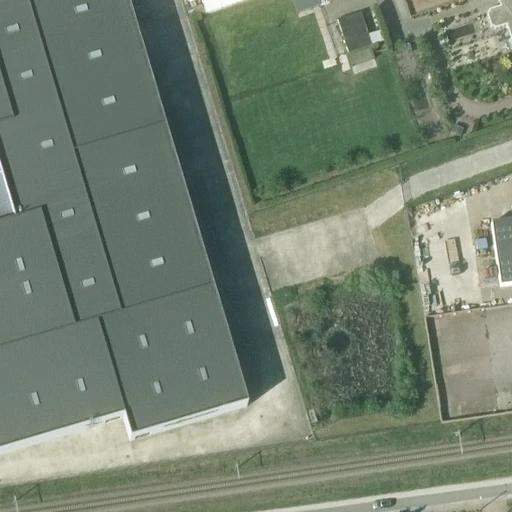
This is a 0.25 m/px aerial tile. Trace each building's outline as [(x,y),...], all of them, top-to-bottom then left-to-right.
[(243,419),(123,0),(21,0),(0,6),(0,466),(116,430),(125,454),(243,419)] [(200,0),(206,15),(252,0),(315,0),(318,9),(345,0),(200,0)] [(511,0),(493,0),(497,9),(483,14),(489,34),(506,28),(511,46),(511,0)] [(344,51),(365,45),(371,67),(375,66),(370,46),(372,46),(363,13),(336,20),(344,51)] [(511,221),(490,224),(498,289),(511,286),(511,221)]
